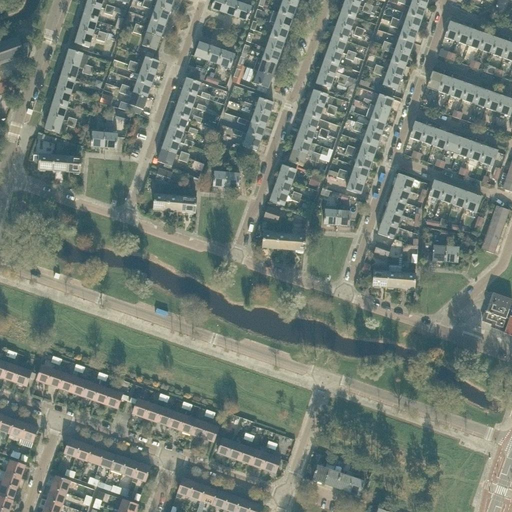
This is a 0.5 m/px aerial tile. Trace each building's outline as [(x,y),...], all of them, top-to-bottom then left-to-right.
[(101,8),(103,0),(88,0),(87,4),(101,8)] [(170,12),(173,0),(158,0),(156,7),(170,12)] [(223,13),(227,0),(214,0),(211,9),(223,13)] [(235,17),(239,3),(229,0),(227,0),(223,13),(235,17)] [(293,18),(297,6),(283,1),(279,13),(293,18)] [(355,18),(359,6),(345,1),(341,13),(355,18)] [(247,22),(251,8),(239,3),(235,17),(247,22)] [(422,20),(426,8),(412,3),(408,15),(422,20)] [(97,21),(101,8),(87,4),(83,17),(97,21)] [(165,25),(170,12),(156,7),(151,20),(165,25)] [(293,18),(279,13),(273,11),(269,23),(275,25),(289,30),(293,18)] [(366,35),(368,31),(352,25),(355,18),(341,13),(337,25),(351,30),(355,31),(363,34),(366,35)] [(417,31),(422,20),(408,15),(403,27),(417,31)] [(95,28),(97,21),(83,17),(79,30),(93,35),(98,36),(106,38),(107,34),(99,32),(100,29),(95,28)] [(161,38),(165,25),(151,20),(147,33),(161,38)] [(456,42),(461,27),(450,23),(444,38),(456,42)] [(285,42),(289,30),(275,25),(271,37),(285,42)] [(347,42),(351,30),(337,25),(333,37),(347,42)] [(413,43),(417,31),(403,27),(399,38),(413,43)] [(468,46),(474,31),(461,27),(456,42),(468,46)] [(89,48),(93,35),(79,30),(75,44),(89,48)] [(480,50),(485,35),(474,31),(468,46),(480,50)] [(0,65),(25,57),(18,38),(16,32),(0,37),(0,65)] [(156,51),(161,38),(147,33),(142,46),(156,51)] [(497,39),(486,35),(485,35),(480,50),(492,54),(497,39)] [(280,53),(285,42),(271,37),(266,48),(280,53)] [(342,53),(347,42),(333,37),(329,49),(342,53)] [(376,38),(374,44),(383,46),(384,40),(376,38)] [(409,55),(413,43),(399,38),(395,50),(409,55)] [(509,43),(497,39),(492,54),(504,58),(509,43)] [(211,47),(200,43),(199,43),(194,57),(206,61),(211,47)] [(218,65),(223,51),(211,47),(206,61),(218,65)] [(276,65),(280,53),(266,48),(262,60),(276,65)] [(347,55),(342,53),(329,49),(324,60),(338,65),(341,58),(346,60),(346,59),(362,65),(364,61),(355,58),(347,55)] [(83,55),(75,52),(69,50),(65,64),(79,68),(83,55)] [(405,67),(409,55),(395,50),(391,62),(405,67)] [(142,56),(153,60),(155,54),(144,51),(142,56)] [(235,55),(223,51),(218,65),(230,69),(235,55)] [(160,62),(153,60),(142,56),(146,58),(141,70),(155,75),(160,62)] [(276,65),(262,60),(257,59),(253,70),(258,72),(272,77),(276,65)] [(334,77),(338,65),(324,60),(320,72),(334,77)] [(401,79),(405,67),(391,62),(387,74),(401,79)] [(75,81),(79,68),(65,64),(61,77),(75,81)] [(239,85),(245,68),(243,67),(238,65),(232,82),(239,85)] [(200,79),(203,69),(198,67),(194,77),(200,79)] [(151,87),(155,75),(141,70),(137,82),(151,87)] [(266,94),(268,89),(272,77),(258,72),(254,84),(258,85),(256,90),(266,94)] [(330,89),(334,77),(320,72),(316,84),(330,89)] [(439,92),(444,77),(432,73),(427,88),(439,92)] [(339,79),(356,84),(357,80),(341,74),(339,79)] [(397,91),(401,79),(387,74),(383,86),(397,91)] [(71,94),(75,81),(61,77),(57,90),(71,94)] [(451,96),(456,81),(444,77),(439,92),(451,96)] [(196,96),(200,84),(187,79),(182,91),(196,96)] [(350,99),(356,84),(339,79),(338,82),(349,86),(346,98),(350,99)] [(456,81),(451,96),(463,100),(468,85),(456,81)] [(147,98),(151,87),(137,82),(133,93),(147,98)] [(474,104),(480,89),(468,85),(463,100),(474,104)] [(129,92),(121,89),(117,88),(115,91),(127,96),(124,104),(129,106),(143,110),(147,98),(133,93),(129,92)] [(486,109),(491,93),(480,89),(474,104),(486,109)] [(67,107),(71,94),(57,90),(53,103),(67,107)] [(192,108),(196,96),(182,91),(178,103),(192,108)] [(324,108),(328,96),(314,91),(310,103),(324,108)] [(498,113),(503,98),(491,93),(486,109),(498,113)] [(111,106),(114,97),(103,94),(100,102),(111,106)] [(389,112),(393,100),(380,95),(375,107),(389,112)] [(510,117),(511,111),(511,100),(503,98),(498,113),(510,117)] [(269,115),(273,103),(260,99),(255,111),(269,115)] [(63,121),(67,107),(53,103),(49,116),(63,121)] [(188,119),(192,108),(178,103),(174,115),(188,119)] [(320,119),(324,108),(310,103),(305,115),(320,119)] [(389,112),(375,107),(371,106),(370,110),(368,109),(366,117),(371,119),(385,124),(389,112)] [(265,127),(269,115),(255,111),(251,123),(265,127)] [(184,131),(188,119),(174,115),(170,126),(184,131)] [(315,131),(320,119),(305,115),(301,126),(315,131)] [(67,122),(63,121),(49,116),(45,130),(59,134),(62,125),(66,126),(67,122)] [(381,136),(385,124),(371,119),(367,131),(381,136)] [(261,139),(265,127),(251,123),(247,134),(261,139)] [(421,142),(427,127),(415,123),(409,138),(421,142)] [(180,143),(184,131),(170,126),(166,138),(180,143)] [(311,143),(315,131),(301,126),(297,138),(311,143)] [(433,146),(438,131),(427,127),(421,142),(433,146)] [(377,147),(381,136),(367,131),(363,143),(377,147)] [(445,150),(450,135),(438,131),(433,146),(445,150)] [(104,148),(105,134),(92,133),(91,147),(104,148)] [(116,149),(118,135),(105,134),(104,148),(116,149)] [(257,151),(261,139),(247,134),(243,146),(257,151)] [(55,145),(57,139),(43,135),(41,141),(55,145)] [(456,157),(457,154),(462,139),(450,135),(445,150),(453,153),(452,156),(456,157)] [(176,155),(180,143),(166,138),(162,150),(176,155)] [(307,155),(311,143),(297,138),(293,150),(307,155)] [(469,159),(474,144),(462,139),(457,154),(469,159)] [(67,157),(69,143),(64,141),(63,149),(62,149),(62,157),(54,156),(52,171),(66,172),(67,157)] [(373,159),(377,147),(363,143),(359,154),(373,159)] [(241,153),(242,148),(233,144),(231,150),(241,153)] [(480,163),(486,148),(474,144),(469,159),(480,163)] [(329,162),(333,151),(324,147),(321,155),(319,159),(329,162)] [(497,153),(498,152),(486,148),(480,163),(492,167),(497,153)] [(171,167),(176,155),(162,150),(158,162),(171,167)] [(303,167),(307,155),(293,150),(289,162),(303,167)] [(194,161),(198,162),(199,160),(197,159),(198,157),(182,152),(180,156),(188,159),(194,161)] [(369,171),(373,159),(359,154),(355,166),(369,171)] [(52,171),(54,156),(40,155),(39,170),(52,171)] [(80,174),(81,159),(67,157),(66,172),(80,174)] [(205,165),(198,162),(194,161),(192,168),(200,171),(198,176),(197,175),(195,178),(200,179),(205,165)] [(304,187),(306,182),(294,178),(296,171),(282,166),(278,178),(292,183),(304,187)] [(365,183),(369,171),(355,166),(351,178),(365,183)] [(170,179),(172,173),(159,168),(157,174),(170,179)] [(501,170),(499,169),(496,168),(492,178),(497,180),(501,170)] [(226,188),(227,174),(214,172),(213,187),(226,188)] [(168,185),(170,179),(157,174),(155,180),(168,185)] [(238,189),(240,175),(227,174),(226,188),(238,189)] [(410,192),(414,180),(399,175),(395,187),(410,192)] [(511,192),(511,176),(508,175),(503,189),(511,192)] [(288,195),(292,183),(278,178),(274,190),(288,195)] [(360,195),(365,183),(351,178),(347,190),(360,195)] [(441,201),(446,186),(434,181),(429,196),(441,201)] [(452,205),(458,190),(446,186),(441,201),(452,205)] [(169,196),(170,187),(163,187),(162,196),(155,195),(153,210),(167,211),(169,196)] [(405,204),(410,192),(395,187),(390,198),(405,204)] [(322,189),(320,195),(328,197),(330,191),(322,189)] [(284,207),(288,195),(274,190),(270,202),(284,207)] [(464,209),(469,194),(458,190),(452,205),(464,209)] [(476,213),(481,198),(469,194),(464,209),(476,213)] [(181,212),(182,198),(169,196),(167,211),(181,212)] [(195,214),(196,199),(182,198),(181,212),(195,214)] [(401,216),(405,204),(390,198),(386,210),(401,216)] [(279,218),(281,212),(268,207),(266,213),(279,218)] [(504,225),(509,211),(496,207),(491,221),(504,225)] [(337,226),(338,211),(325,210),(324,225),(337,226)] [(407,217),(401,216),(386,210),(382,222),(397,227),(400,220),(405,222),(407,217)] [(349,227),(350,212),(338,211),(337,226),(349,227)] [(277,224),(279,218),(266,213),(264,219),(277,224)] [(449,223),(451,216),(444,215),(443,222),(449,223)] [(478,234),(484,219),(479,217),(473,232),(478,234)] [(499,240),(504,225),(491,221),(486,235),(499,240)] [(393,239),(397,227),(382,222),(378,234),(393,239)] [(276,249),(278,234),(264,233),(262,248),(276,249)] [(290,250),(291,235),(278,234),(276,249),(290,250)] [(304,251),(305,237),(291,235),(290,250),(304,251)] [(494,254),(499,240),(486,235),(481,250),(494,254)] [(389,252),(391,247),(378,243),(376,248),(389,252)] [(445,262),(446,248),(433,247),(432,261),(445,262)] [(387,258),(389,252),(376,248),(374,254),(387,258)] [(458,263),(459,249),(446,248),(445,262),(458,263)] [(387,287),(388,273),(388,267),(374,266),(373,286),(387,287)] [(414,290),(416,270),(402,269),(401,274),(400,289),(414,290)] [(400,289),(401,274),(388,273),(387,287),(400,289)] [(506,319),(511,300),(511,299),(493,293),(493,294),(490,301),(486,312),(485,312),(482,320),(494,324),(493,327),(504,331),(508,319),(506,319)] [(124,325),(118,346),(309,403),(315,382),(124,325)] [(0,377),(4,379),(9,365),(0,361),(0,377)] [(15,383),(20,369),(9,365),(4,379),(15,383)] [(48,385),(53,371),(42,367),(36,381),(48,385)] [(32,373),(20,369),(15,383),(27,387),(30,379),(34,380),(36,374),(32,373)] [(60,389),(65,375),(53,371),(48,385),(60,389)] [(71,393),(76,379),(65,375),(60,389),(71,393)] [(83,397),(88,383),(76,379),(71,393),(83,397)] [(95,401),(100,387),(88,383),(83,397),(95,401)] [(106,405),(111,391),(100,387),(95,401),(106,405)] [(123,395),(111,391),(106,405),(118,409),(121,400),(127,402),(129,397),(123,395)] [(137,400),(131,398),(130,403),(136,405),(132,414),(144,418),(149,404),(137,400)] [(470,511),(490,445),(339,401),(334,420),(464,458),(448,511),(470,511)] [(156,422),(161,408),(149,404),(144,418),(156,422)] [(167,426),(172,412),(161,408),(156,422),(167,426)] [(179,430),(184,416),(172,412),(167,426),(179,430)] [(190,434),(195,420),(184,416),(179,430),(190,434)] [(0,431),(10,435),(15,421),(3,417),(0,425),(0,431)] [(202,438),(207,424),(195,420),(190,434),(202,438)] [(21,439),(26,425),(15,421),(10,435),(21,439)] [(214,442),(219,428),(207,424),(202,438),(214,442)] [(33,443),(38,429),(26,425),(21,439),(33,443)] [(222,439),(218,438),(216,444),(220,445),(217,453),(229,457),(234,443),(222,439)] [(76,458),(81,444),(69,440),(64,454),(76,458)] [(241,461),(246,447),(234,443),(229,457),(241,461)] [(88,462),(93,448),(81,444),(76,458),(88,462)] [(252,466),(257,451),(246,447),(241,461),(252,466)] [(99,466),(104,452),(93,448),(88,462),(99,466)] [(264,470),(269,455),(257,451),(252,466),(264,470)] [(111,470),(116,456),(104,452),(99,466),(111,470)] [(276,474),(281,460),(269,455),(264,470),(276,474)] [(122,474),(127,460),(116,456),(111,470),(122,474)] [(134,478),(139,464),(127,460),(122,474),(134,478)] [(21,477),(25,466),(11,461),(7,473),(21,477)] [(63,475),(67,464),(63,462),(59,473),(63,475)] [(151,468),(150,468),(139,464),(134,478),(146,482),(151,468)] [(324,484),(329,470),(317,466),(312,480),(324,484)] [(336,488),(341,474),(329,470),(324,484),(336,488)] [(17,489),(21,477),(7,473),(3,484),(17,489)] [(348,492),(353,478),(341,474),(336,488),(348,492)] [(66,493),(70,482),(56,477),(52,489),(66,493)] [(363,488),(365,483),(353,478),(348,492),(360,496),(363,488)] [(189,497),(194,483),(182,479),(176,497),(181,499),(182,495),(189,497)] [(201,501),(206,487),(194,483),(189,497),(201,501)] [(0,496),(13,501),(17,489),(3,484),(0,492),(0,496)] [(212,505),(217,491),(206,487),(201,501),(199,506),(204,508),(206,503),(212,505)] [(64,500),(66,493),(52,489),(48,500),(62,505),(65,506),(67,501),(64,500)] [(224,509),(229,495),(217,491),(212,505),(224,509)] [(99,492),(96,499),(101,501),(102,501),(103,501),(105,494),(99,492)] [(231,511),(235,511),(240,499),(229,495),(224,509),(231,511)] [(0,508),(8,511),(13,501),(0,496),(0,508)] [(248,511),(252,504),(240,499),(235,511),(248,511)] [(45,511),(59,511),(62,505),(48,500),(44,511),(45,511)] [(119,511),(135,511),(137,505),(123,500),(119,511)]
